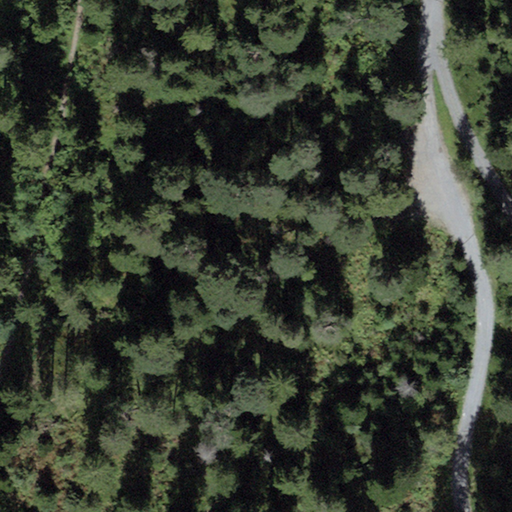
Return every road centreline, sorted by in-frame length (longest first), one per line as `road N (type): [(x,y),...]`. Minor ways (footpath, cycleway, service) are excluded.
road 1 (track): [(459,511),(458,459),(481,367),(473,273),(433,143),(427,0)]
road 2 (track): [(511,211),(443,81),(427,15)]
